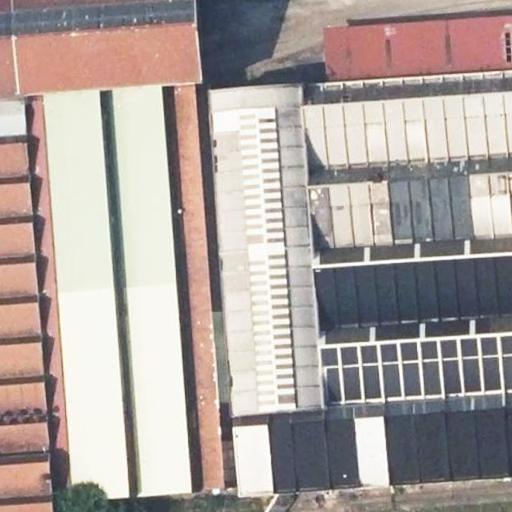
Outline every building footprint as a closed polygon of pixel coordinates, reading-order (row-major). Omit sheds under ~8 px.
[(0,0),(0,511),(52,511),(53,508),(51,464),(0,466),(0,103),(174,92),(182,212),(218,210),(229,396),(231,423),(330,415),(323,331),(317,256),(511,241),(511,83),(507,83),(337,96),(335,74),(307,75),(308,84),(264,86),(265,101),(212,104),(204,0),(0,0)] [(511,39),(366,50),(334,57),(335,74),(337,96),(507,83),(511,83),(511,39)] [(194,398),(182,212),(174,92),(0,103),(0,466),(51,464),(53,508),(192,498),(201,495),(194,398)] [(194,398),(229,396),(218,210),(182,212),(194,398)] [(511,318),(511,241),(317,256),(323,331),(511,318)] [(511,318),(323,331),(330,415),(231,423),(234,487),(235,502),(511,481),(511,318)] [(194,398),(201,495),(234,487),(231,423),(229,396),(194,398)]
